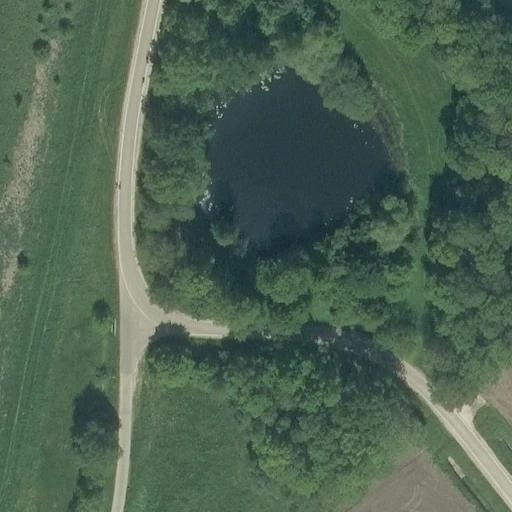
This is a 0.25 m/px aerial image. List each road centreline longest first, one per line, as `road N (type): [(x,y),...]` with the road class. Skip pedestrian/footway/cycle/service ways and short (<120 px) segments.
road 1 (unclassified): [(511,495),(439,405),(379,360),(305,337),(195,330),(143,303)]
road 2 (unclassified): [(143,303),(129,270),(125,178),(154,0)]
road 3 (unclassified): [(143,303),(129,338),(119,511)]
